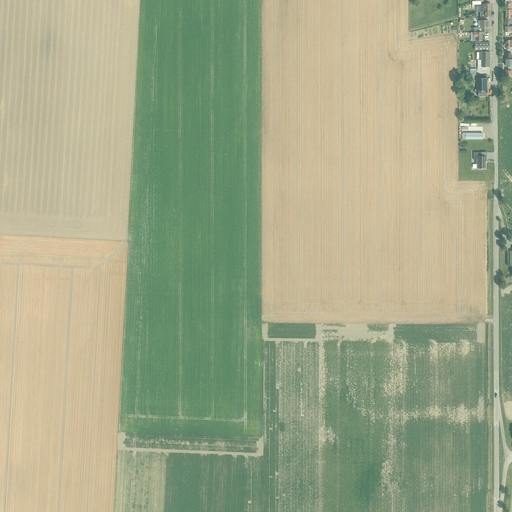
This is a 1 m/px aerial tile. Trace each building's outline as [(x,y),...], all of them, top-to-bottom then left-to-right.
[(482,6),(480,6),(480,12),(483,12),(483,11),(484,11),(485,11),(485,10),(490,11),(490,4),(485,3),(485,4),(482,4),(482,6)] [(474,27),(474,32),(482,32),(488,32),(488,21),(480,21),(478,21),(478,27),(474,27)] [(482,32),(474,32),(474,37),(474,42),(477,41),(483,41),(482,32)] [(478,55),(478,60),(479,60),(479,65),(482,65),(482,67),(490,67),(490,51),(482,51),(482,55),(478,55)] [(475,89),(475,92),(478,92),(478,96),(487,96),(487,78),(486,78),(478,78),(477,78),(477,89),(475,89)] [(474,153),(474,160),(476,160),(476,164),(477,164),(477,168),(486,168),(486,161),(486,156),(482,156),(482,153),(474,153)]
